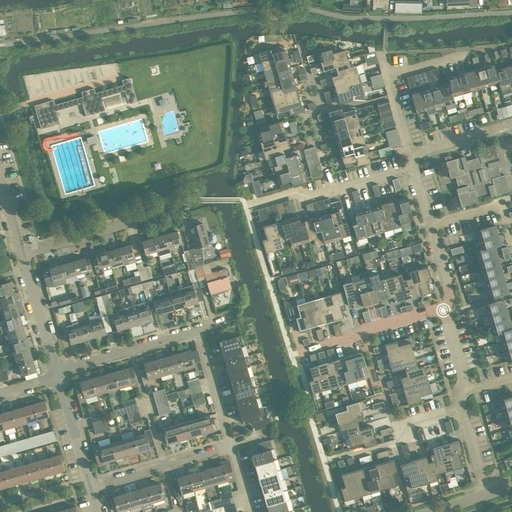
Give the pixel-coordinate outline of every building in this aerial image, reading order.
[(350,0),(350,5),(343,5),(343,11),(360,12),(360,0),(350,0)] [(373,0),(373,10),(375,10),(375,8),(387,8),(387,0),(373,0)] [(395,1),(395,12),(405,12),(405,2),(395,1)] [(274,63),(288,59),(285,50),(273,54),(272,50),(258,53),(261,62),(273,59),(274,63)] [(334,63),(347,59),(345,50),(332,54),(331,50),(318,53),(321,62),(333,59),(334,63)] [(365,60),(376,57),(375,51),(363,54),(365,61),(365,60)] [(277,71),(290,68),(288,59),(274,63),(273,59),(261,62),(264,71),(276,67),(277,71)] [(350,68),(350,67),(347,59),(334,63),(333,59),(321,62),(323,72),(336,68),(337,72),(350,68)] [(484,68),(490,86),(495,84),(496,87),(500,86),(499,83),(496,71),(494,65),(484,68)] [(350,68),(337,72),(338,76),(332,77),(335,86),(347,83),(345,78),(358,75),(356,66),(350,67),(350,68)] [(276,67),(264,71),(266,80),(278,76),(280,80),(293,76),(290,68),(277,71),(276,67)] [(490,86),(484,68),(475,70),(480,89),(490,86)] [(510,85),(505,68),(496,71),(499,83),(500,86),(502,95),(511,92),(510,85)] [(480,89),(475,70),(466,73),(471,91),(480,89)] [(466,73),(457,76),(462,94),(464,99),(473,96),(471,91),(466,73)] [(372,83),(383,80),(381,74),(370,77),(372,83)] [(348,87),(361,83),(358,75),(345,78),(347,83),(335,86),(337,95),(349,91),(348,87)] [(282,88),(295,85),(293,76),(280,80),(278,76),(266,80),(269,88),(281,84),(282,88)] [(462,94),(457,76),(447,79),(448,85),(449,84),(452,97),(453,97),(454,101),(464,99),(462,94)] [(61,124),(57,111),(83,104),(87,117),(106,111),(102,98),(125,91),(129,104),(137,102),(130,79),(122,81),(124,86),(96,94),(94,89),(82,93),(83,97),(55,105),(54,101),(35,106),(42,129),(61,124)] [(349,91),(337,95),(340,104),(353,100),(366,101),(363,92),(361,83),(348,87),(349,91)] [(281,84),(269,88),(271,96),(284,93),(285,97),(298,93),(295,85),(282,88),(281,84)] [(449,84),(448,85),(439,87),(444,105),(445,105),(446,109),(456,107),(454,102),(454,101),(453,97),(452,97),(449,84)] [(444,105),(439,87),(430,90),(432,97),(435,108),(444,105)] [(432,97),(430,90),(421,93),(425,106),(426,110),(435,108),(432,97)] [(287,106),(300,102),(298,93),(285,97),(284,93),(271,96),(274,105),(286,102),(287,106)] [(425,106),(421,93),(411,95),(417,113),(426,110),(425,106)] [(278,119),(303,111),(300,102),(287,106),(286,102),(274,105),(278,119)] [(379,112),(390,109),(389,103),(378,106),(379,112)] [(345,122),(357,118),(355,109),(343,113),(342,109),(329,112),(331,121),(344,118),(345,122)] [(390,109),(379,112),(382,120),(393,117),(390,109)] [(395,126),(394,120),(393,117),(382,120),(383,124),(381,124),(383,130),(395,126)] [(347,131),(360,127),(357,118),(345,122),(344,118),(331,121),(334,130),(346,126),(347,131)] [(272,134),(284,130),(282,121),(268,125),(269,130),(258,133),(260,142),(273,138),(272,134)] [(346,126),(334,130),(336,139),(348,135),(350,139),(362,136),(360,127),(347,131),(346,126)] [(398,135),(396,129),(385,132),(387,139),(398,135)] [(275,143),(287,139),(284,130),(272,134),(273,138),(260,142),(263,151),(276,147),(275,143)] [(352,148),(365,144),(362,136),(350,139),(348,135),(336,139),(339,147),(351,143),(352,148)] [(276,147),(263,151),(265,160),(271,158),(285,154),(284,150),(290,148),(287,139),(275,143),(276,147)] [(351,143),(339,147),(341,156),(353,152),(355,156),(367,153),(365,144),(352,148),(351,143)] [(488,197),(508,191),(503,174),(500,175),(492,146),(475,150),(477,157),(464,160),(462,156),(443,161),(448,179),(443,180),(446,192),(454,189),(459,207),(476,202),(475,196),(487,193),(488,197)] [(353,152),(341,156),(344,165),(345,164),(356,161),(357,166),(370,162),(367,153),(355,156),(353,152)] [(271,158),(274,166),(286,163),(288,167),(301,163),(298,154),(286,158),(285,154),(271,158)] [(290,176),(303,172),(301,163),(288,167),(286,163),(274,166),(276,175),(289,171),(290,176)] [(306,181),(303,172),(290,176),(289,171),(276,175),(280,189),(306,181)] [(260,187),(254,189),(256,196),(262,194),(260,187)] [(397,214),(401,227),(410,224),(406,212),(411,210),(407,197),(398,200),(401,213),(397,214)] [(389,216),(392,229),(401,227),(397,214),(401,213),(398,200),(389,203),(393,215),(389,216)] [(380,219),(384,232),(392,229),(389,216),(393,215),(389,203),(380,205),(381,208),(384,218),(380,219)] [(384,218),(381,208),(380,205),(372,208),(375,220),(371,221),(375,234),(384,232),(380,219),(384,218)] [(363,224),(366,237),(375,234),(371,221),(375,220),(372,208),(363,210),(367,222),(363,224)] [(367,222),(363,210),(354,213),(357,225),(353,226),(357,239),(366,237),(363,224),(367,222)] [(339,211),(330,213),(334,227),(338,225),(341,238),(350,235),(346,222),(343,211),(339,212),(339,211)] [(329,228),(333,240),(341,238),(338,225),(334,227),(330,213),(321,216),(325,229),(329,228)] [(310,241),(304,221),(300,222),(298,216),(289,219),(292,232),(296,230),(301,244),(310,241)] [(320,230),(324,243),(333,240),(329,228),(325,229),(321,216),(312,219),(316,232),(320,230)] [(280,222),(286,241),(290,240),(292,246),(301,244),(296,230),(292,232),(289,219),(280,222)] [(304,221),(310,241),(313,240),(315,246),(324,243),(320,230),(316,232),(312,219),(304,221)] [(271,238),(275,251),(284,249),(282,242),(286,241),(280,222),(272,224),(276,236),(271,238)] [(199,266),(203,264),(202,246),(209,244),(208,242),(209,241),(212,243),(214,242),(216,239),(214,235),(212,233),(209,234),(208,237),(207,237),(203,224),(189,228),(195,248),(189,250),(192,262),(194,267),(199,266)] [(276,236),(272,224),(263,227),(263,228),(258,229),(265,254),(275,251),(271,238),(276,236)] [(479,241),(497,236),(494,226),(476,231),(479,241)] [(165,235),(169,248),(180,244),(177,231),(165,235)] [(170,252),(169,248),(165,235),(153,238),(157,251),(158,256),(170,252)] [(497,236),(479,241),(481,250),(494,247),(500,246),(497,236)] [(157,251),(153,238),(141,242),(145,255),(157,251)] [(397,247),(396,243),(396,241),(387,243),(389,250),(397,247)] [(420,243),(412,246),(414,253),(422,251),(420,243)] [(124,265),(123,265),(124,266),(136,263),(131,245),(119,249),(123,262),(124,265)] [(496,256),(494,247),(481,250),(476,252),(478,261),(496,256)] [(221,259),(230,256),(228,248),(219,251),(221,259)] [(107,252),(112,268),(123,265),(124,265),(123,262),(119,249),(107,252)] [(188,268),(194,267),(192,262),(189,250),(184,252),(188,268)] [(112,268),(107,252),(95,256),(95,258),(91,259),(97,276),(103,275),(103,272),(112,269),(111,268),(112,268)] [(481,271),(499,266),(496,256),(478,261),(481,271)] [(85,259),(84,259),(73,262),(76,275),(85,273),(87,278),(94,276),(89,259),(85,261),(85,259)] [(76,275),(73,262),(61,266),(64,279),(65,279),(76,275)] [(199,266),(194,267),(197,280),(205,277),(210,294),(211,296),(225,292),(225,289),(231,288),(225,269),(221,270),(221,269),(218,270),(219,271),(211,273),(208,263),(203,264),(199,266)] [(147,280),(143,268),(142,264),(137,265),(139,275),(141,280),(141,281),(147,280)] [(64,279),(61,266),(50,269),(49,268),(42,270),(47,287),(53,285),(54,287),(66,283),(65,279),(64,279)] [(143,268),(147,280),(152,278),(148,266),(143,268)] [(484,280),(502,275),(499,266),(481,271),(484,280)] [(204,300),(197,280),(194,267),(188,268),(189,270),(188,271),(192,285),(180,289),(185,306),(198,303),(198,302),(204,300)] [(326,277),(323,267),(315,269),(318,279),(326,277)] [(417,283),(421,296),(430,293),(426,281),(431,280),(427,267),(418,270),(422,282),(417,283)] [(422,282),(418,270),(409,272),(411,278),(407,280),(412,298),(421,296),(417,283),(422,282)] [(296,274),(286,276),(288,283),(299,281),(298,278),(297,274),(296,274)] [(134,277),(128,279),(130,284),(141,281),(141,280),(139,275),(134,277)] [(376,288),(380,301),(389,299),(383,280),(379,281),(378,275),(369,277),(372,290),(376,288)] [(412,298),(407,280),(403,281),(401,275),(392,277),(395,290),(400,288),(403,301),(412,298)] [(487,289),(505,284),(502,275),(484,280),(487,289)] [(372,290),(369,277),(360,280),(364,292),(368,291),(371,304),(380,301),(376,288),(372,290)] [(395,290),(392,277),(383,280),(389,299),(393,297),(395,303),(403,301),(400,288),(395,290)] [(364,292),(360,280),(351,282),(355,295),(359,293),(363,306),(371,304),(368,291),(364,292)] [(104,284),(104,285),(106,291),(118,288),(116,281),(104,284)] [(174,310),(169,292),(157,296),(153,281),(147,282),(148,285),(153,300),(152,300),(157,314),(162,313),(174,310)] [(148,285),(147,282),(142,284),(147,302),(152,300),(153,300),(148,285)] [(355,295),(351,282),(342,285),(346,298),(350,297),(354,309),(363,306),(359,293),(355,295)] [(0,298),(14,295),(10,283),(0,285),(0,298)] [(505,284),(487,289),(489,299),(507,294),(505,284)] [(185,306),(180,289),(169,292),(174,310),(185,306)] [(69,293),(70,295),(69,295),(71,301),(77,300),(75,294),(72,295),(71,292),(69,293)] [(129,327),(141,323),(138,313),(136,305),(132,292),(126,294),(127,298),(131,301),(131,306),(124,308),(125,315),(129,327)] [(331,308),(334,321),(343,318),(340,306),(344,305),(340,292),(332,295),(335,307),(331,308)] [(111,298),(110,294),(102,296),(106,312),(112,310),(108,299),(111,298)] [(0,304),(2,310),(17,306),(14,295),(0,298),(0,304)] [(71,301),(69,295),(57,298),(59,305),(71,302),(71,301)] [(322,311),(326,323),(334,321),(331,308),(335,307),(332,295),(323,297),(326,309),(322,311)] [(96,298),(101,315),(101,318),(107,316),(106,312),(102,296),(96,298)] [(326,309),(323,297),(314,300),(318,312),(314,313),(317,326),(326,323),(322,311),(326,309)] [(305,316),(308,328),(317,326),(314,313),(318,312),(314,300),(305,302),(309,315),(305,316)] [(288,303),(283,302),(286,309),(297,306),(296,305),(295,301),(288,303)] [(487,316),(506,311),(503,301),(484,306),(487,316)] [(138,313),(141,323),(142,325),(147,324),(147,322),(152,320),(147,302),(136,305),(138,313)] [(308,328),(305,316),(309,315),(305,302),(296,305),(297,306),(286,309),(289,321),(296,319),(300,332),(308,330),(308,328)] [(5,321),(20,317),(17,306),(2,310),(5,321)] [(68,306),(58,309),(59,314),(70,311),(68,306)] [(125,315),(124,308),(119,310),(121,317),(114,319),(117,331),(129,327),(125,315)] [(506,311),(487,316),(490,326),(508,320),(506,311)] [(89,318),(91,325),(95,337),(106,334),(101,318),(101,315),(89,318)] [(3,334),(8,332),(23,328),(20,317),(5,321),(6,326),(1,328),(3,334)] [(508,320),(490,326),(493,335),(499,333),(511,330),(511,329),(508,320)] [(72,324),(72,325),(66,327),(68,332),(67,332),(71,345),(83,341),(79,328),(77,323),(72,324)] [(95,337),(91,325),(79,328),(83,341),(95,337)] [(11,344),(27,339),(23,328),(8,332),(11,344)] [(502,343),(511,339),(511,328),(511,329),(511,330),(499,333),(502,343)] [(219,342),(222,352),(241,347),(244,346),(241,336),(219,342)] [(27,339),(11,344),(15,355),(30,350),(27,339)] [(504,352),(511,349),(511,339),(502,343),(504,352)] [(400,355),(413,352),(410,343),(398,346),(397,342),(384,346),(387,355),(399,351),(400,355)] [(225,363),(244,357),(241,347),(222,352),(225,363)] [(30,350),(15,355),(18,366),(33,362),(30,350)] [(191,352),(190,351),(179,354),(183,370),(185,374),(195,371),(196,372),(203,370),(197,350),(191,352)] [(403,364),(415,360),(413,352),(400,355),(399,351),(387,355),(389,364),(402,360),(403,364)] [(352,369),(355,382),(364,379),(361,367),(365,366),(361,353),(353,355),(356,368),(352,369)] [(183,370),(179,354),(167,358),(171,373),(183,370)] [(356,368),(353,355),(344,358),(348,370),(344,372),(347,384),(355,382),(352,369),(356,368)] [(244,357),(225,363),(228,373),(247,367),(250,366),(247,356),(244,357)] [(171,373),(167,358),(156,361),(160,376),(171,373)] [(348,370),(344,358),(335,361),(339,373),(335,375),(338,387),(347,384),(344,372),(348,370)] [(402,360),(389,364),(392,372),(404,369),(405,373),(418,369),(415,360),(403,364),(402,360)] [(144,364),(146,369),(140,371),(143,382),(149,380),(149,379),(160,376),(156,361),(144,364)] [(326,377),(330,389),(338,387),(335,375),(339,373),(335,361),(327,363),(331,376),(326,377)] [(33,362),(18,366),(21,377),(36,372),(33,362)] [(318,379),(321,392),(330,389),(326,377),(331,376),(327,363),(318,366),(322,378),(318,379)] [(228,373),(231,383),(250,378),(253,377),(250,366),(247,367),(228,373)] [(322,378),(318,366),(309,368),(312,380),(308,382),(312,394),(321,392),(318,379),(322,378)] [(414,379),(426,375),(424,367),(418,369),(405,373),(406,377),(400,378),(403,387),(415,384),(414,379)] [(115,373),(119,388),(130,385),(131,388),(137,386),(132,368),(126,370),(126,369),(115,373)] [(6,369),(1,370),(2,371),(0,371),(0,382),(9,380),(6,369)] [(115,397),(113,390),(119,388),(115,373),(103,376),(107,392),(109,398),(115,397)] [(415,384),(403,387),(405,396),(418,392),(417,387),(429,384),(426,375),(414,379),(415,384)] [(107,392),(103,376),(92,379),(96,395),(107,392)] [(234,393),(253,388),(250,378),(231,383),(234,393)] [(86,401),(85,398),(96,395),(92,379),(74,384),(80,402),(86,401)] [(187,383),(189,388),(189,389),(201,385),(199,379),(187,383)] [(418,392),(405,396),(408,404),(408,405),(421,401),(420,397),(432,394),(429,384),(417,387),(418,392)] [(189,389),(189,388),(177,392),(179,398),(190,395),(202,391),(201,385),(189,389)] [(237,403),(256,398),(253,388),(234,393),(237,403)] [(166,395),(164,390),(152,393),(154,399),(166,395)] [(202,391),(190,395),(192,400),(204,397),(202,391)] [(179,398),(177,392),(166,395),(154,399),(156,405),(168,401),(179,398)] [(204,397),(192,400),(194,406),(206,403),(204,397)] [(502,411),(511,407),(511,397),(499,401),(502,411)] [(125,407),(136,404),(135,398),(123,401),(125,407)] [(240,413),(259,408),(256,398),(237,403),(240,413)] [(168,401),(156,405),(157,410),(169,407),(168,401)] [(33,405),(38,420),(49,417),(45,402),(33,405)] [(349,415),(361,411),(358,402),(345,406),(347,410),(335,414),(337,422),(350,419),(349,415)] [(119,415),(126,413),(138,410),(136,404),(125,407),(125,408),(113,411),(115,417),(119,416),(119,415)] [(22,409),(26,424),(38,420),(33,405),(22,409)] [(259,408),(240,413),(243,425),(251,422),(253,428),(252,429),(253,432),(254,431),(254,430),(267,426),(266,423),(269,419),(268,418),(268,417),(268,415),(266,415),(264,407),(265,407),(265,406),(259,408)] [(169,407),(157,410),(159,416),(171,412),(169,407)] [(511,407),(502,411),(505,420),(511,417),(511,407)] [(90,417),(102,414),(100,408),(94,410),(88,411),(90,417)] [(11,412),(15,427),(26,424),(22,409),(11,412)] [(138,410),(126,413),(128,419),(140,415),(138,410)] [(346,429),(358,426),(357,422),(364,420),(361,411),(349,415),(350,419),(337,422),(340,432),(346,430),(346,429)] [(0,415),(4,430),(15,427),(11,412),(0,415)] [(92,423),(104,420),(102,414),(90,417),(92,423)] [(140,415),(128,419),(130,424),(141,421),(140,415)] [(197,419),(202,435),(214,431),(209,416),(197,419)] [(186,422),(190,438),(202,435),(197,419),(186,422)] [(104,420),(92,423),(93,429),(105,425),(104,420)] [(190,438),(186,422),(175,426),(179,441),(190,438)] [(105,425),(93,429),(95,434),(107,431),(105,425)] [(179,441),(175,426),(163,429),(168,444),(179,441)] [(362,439),(375,435),(372,426),(360,430),(358,426),(346,429),(346,430),(348,438),(361,435),(362,439)] [(145,434),(133,437),(138,453),(150,450),(149,448),(155,446),(150,429),(144,431),(145,434)] [(53,431),(42,435),(43,440),(55,436),(53,431)] [(215,435),(216,441),(223,439),(221,433),(215,435)] [(31,438),(32,443),(43,440),(42,435),(31,438)] [(361,435),(348,438),(351,448),(363,444),(364,448),(377,445),(375,435),(362,439),(361,435)] [(43,440),(45,445),(56,441),(55,436),(43,440)] [(122,441),(126,456),(138,453),(133,437),(122,441)] [(20,441),(21,446),(32,443),(31,438),(20,441)] [(32,443),(34,448),(45,445),(43,440),(32,443)] [(9,444),(10,449),(21,446),(20,441),(9,444)] [(126,456),(122,441),(110,444),(115,460),(126,456)] [(271,450),(268,441),(259,444),(261,452),(271,450)] [(450,443),(453,456),(449,457),(453,469),(466,465),(459,441),(450,443)] [(21,446),(23,451),(34,448),(32,443),(21,446)] [(440,460),(444,472),(453,469),(449,457),(453,456),(450,443),(441,446),(445,458),(440,460)] [(115,460),(110,444),(99,447),(98,444),(92,446),(98,465),(103,463),(115,460)] [(10,449),(11,454),(23,451),(21,446),(10,449)] [(435,474),(436,474),(444,472),(440,460),(445,458),(441,446),(432,449),(434,455),(430,456),(432,462),(435,474)] [(0,452),(0,456),(0,458),(11,454),(10,449),(0,452)] [(255,465),(274,460),(271,450),(261,452),(252,455),(255,465)] [(49,459),(53,474),(65,471),(60,456),(49,459)] [(425,471),(429,483),(437,480),(436,474),(435,474),(432,462),(428,463),(426,457),(417,459),(421,472),(425,471)] [(33,459),(34,463),(27,465),(31,480),(42,477),(38,462),(39,462),(37,458),(33,459)] [(38,462),(42,477),(53,474),(49,459),(39,462),(38,462)] [(417,473),(420,485),(429,483),(425,471),(421,472),(417,459),(408,462),(412,475),(417,473)] [(274,460),(255,465),(258,475),(277,470),(274,460)] [(401,484),(394,460),(385,462),(388,475),(384,476),(388,488),(401,484)] [(212,469),(217,484),(227,481),(228,483),(234,481),(229,462),(222,464),(223,465),(212,469)] [(388,475),(385,462),(376,465),(380,477),(375,478),(379,491),(388,488),(384,476),(388,475)] [(412,475),(408,462),(400,464),(406,488),(410,486),(411,488),(420,485),(417,473),(412,475)] [(16,469),(20,484),(31,480),(27,465),(16,469)] [(367,481),(371,494),(379,491),(375,478),(380,477),(376,465),(368,467),(371,480),(367,481)] [(358,483),(362,496),(371,494),(367,481),(371,480),(368,467),(359,470),(362,482),(358,483)] [(4,472),(9,487),(20,484),(16,469),(4,472)] [(217,484),(212,469),(201,472),(205,488),(207,492),(211,491),(210,486),(217,484)] [(277,470),(258,475),(261,486),(280,480),(277,470)] [(349,486),(353,499),(362,496),(358,483),(362,482),(359,470),(350,473),(354,485),(349,486)] [(0,473),(0,489),(9,487),(4,472),(0,473)] [(205,488),(201,472),(189,475),(194,491),(205,488)] [(354,485),(350,473),(337,477),(344,501),(353,499),(349,486),(354,485)] [(172,482),(177,499),(183,497),(182,494),(194,491),(189,475),(177,479),(178,480),(172,482)] [(280,480),(261,486),(264,496),(283,491),(280,480)] [(152,502),(164,499),(160,484),(148,487),(152,502)] [(152,502),(148,487),(136,490),(141,506),(142,511),(154,507),(152,502)] [(141,506),(136,490),(125,494),(130,509),(141,506)] [(283,491),(264,496),(267,506),(286,501),(283,491)] [(221,501),(233,498),(231,492),(220,495),(221,498),(221,501)] [(119,511),(130,509),(125,494),(113,497),(113,499),(117,511),(119,511)] [(221,498),(210,501),(212,510),(223,506),(221,501),(221,498)] [(223,507),(235,503),(233,498),(221,501),(223,506),(223,507)] [(286,501),(267,506),(268,511),(285,511),(289,511),(286,501)] [(187,511),(199,508),(197,502),(185,505),(187,511)] [(235,503),(223,507),(224,511),(225,511),(236,509),(235,503)]
